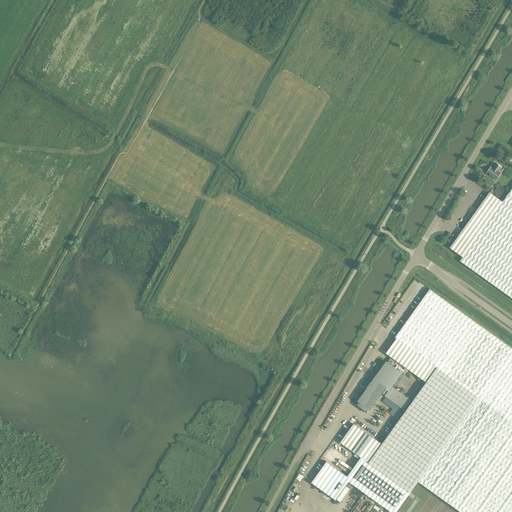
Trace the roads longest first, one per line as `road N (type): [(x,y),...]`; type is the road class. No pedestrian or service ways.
road 1 (residential): [(268,511),(415,256)]
road 2 (residential): [(415,256),(511,94)]
